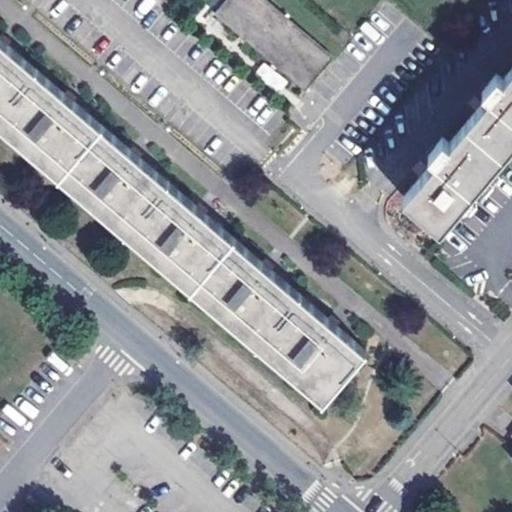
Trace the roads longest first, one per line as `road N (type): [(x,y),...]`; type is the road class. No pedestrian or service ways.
road 1 (residential): [(510,355),(268,156)]
road 2 (residential): [(331,511),(132,337)]
road 3 (residential): [(132,337),(0,494)]
road 4 (residential): [(510,355),(377,511)]
road 5 (residential): [(132,337),(0,226)]
